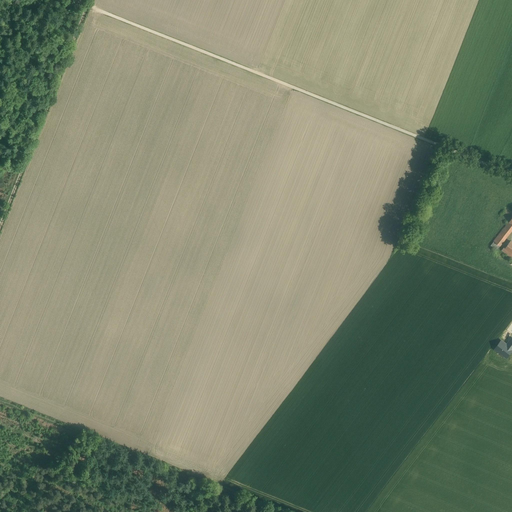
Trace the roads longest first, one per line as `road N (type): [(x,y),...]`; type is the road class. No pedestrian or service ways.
road 1 (track): [(511,174),(92,8)]
road 2 (track): [(0,398),(283,511)]
road 3 (track): [(0,233),(92,7)]
